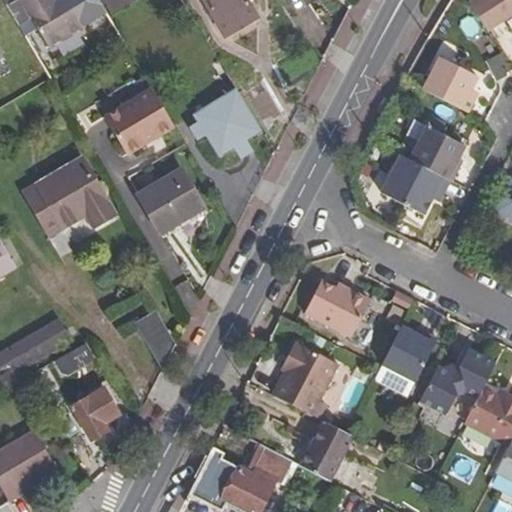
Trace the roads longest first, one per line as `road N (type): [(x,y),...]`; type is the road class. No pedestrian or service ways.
road 1 (secondary): [(143,495),(294,205)]
road 2 (secondary): [(294,205),(404,0)]
road 3 (unknown): [(194,396),(142,374),(58,282)]
road 4 (residential): [(435,275),(511,120)]
road 5 (residential): [(435,275),(294,205)]
